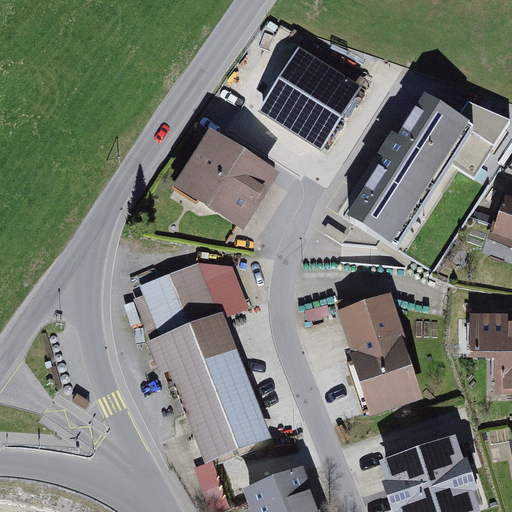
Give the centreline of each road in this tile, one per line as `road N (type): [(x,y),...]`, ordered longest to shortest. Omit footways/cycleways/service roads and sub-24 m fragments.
road 1 (residential): [(354,511),(290,351),(282,289),(294,238),(393,85)]
road 2 (tertiary): [(251,0),(71,259)]
road 3 (tertiary): [(71,259),(144,488)]
road 4 (tertiary): [(0,463),(144,488)]
road 5 (tertiary): [(71,259),(0,367)]
